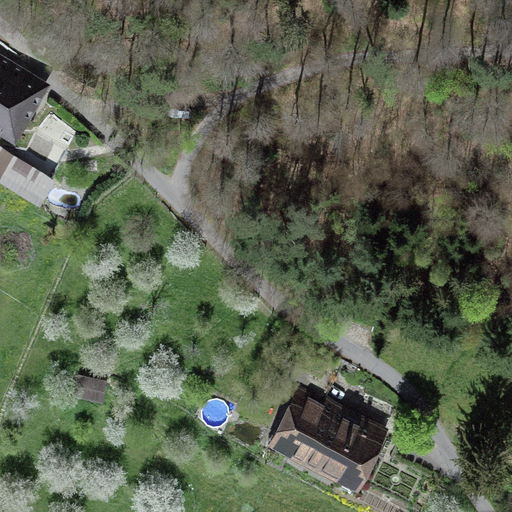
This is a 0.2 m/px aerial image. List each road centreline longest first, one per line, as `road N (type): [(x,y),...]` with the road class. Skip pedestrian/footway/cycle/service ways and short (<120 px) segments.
road 1 (residential): [(487,511),(417,403),(379,368),(292,317),(175,199)]
road 2 (unclassified): [(175,199),(186,147),(218,110),(264,82),(329,63),(511,51)]
road 3 (residential): [(175,199),(0,32)]
